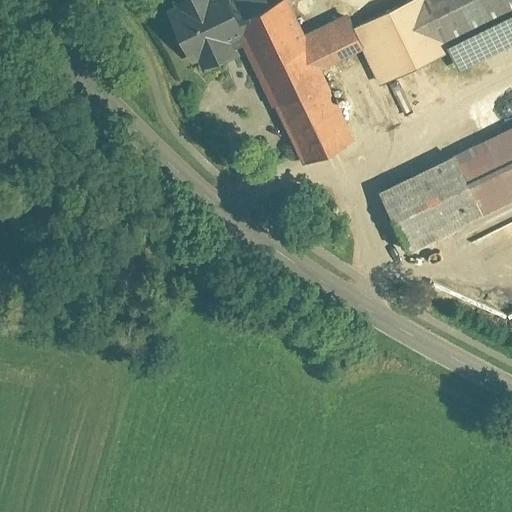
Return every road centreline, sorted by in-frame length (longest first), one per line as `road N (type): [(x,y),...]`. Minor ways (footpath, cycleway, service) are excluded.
road 1 (tertiary): [(511,388),(412,335),(253,226),(116,105),(25,0)]
road 2 (unknown): [(0,269),(216,291)]
